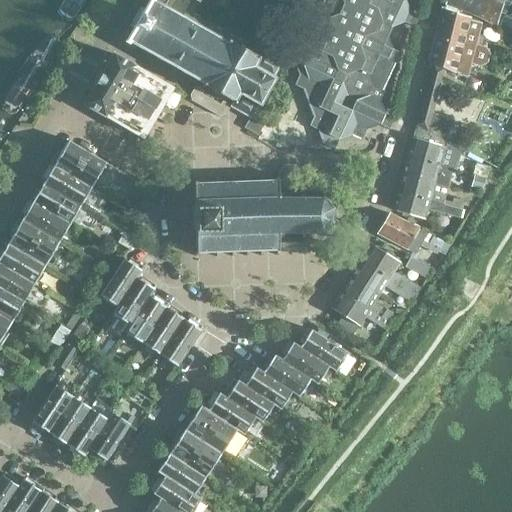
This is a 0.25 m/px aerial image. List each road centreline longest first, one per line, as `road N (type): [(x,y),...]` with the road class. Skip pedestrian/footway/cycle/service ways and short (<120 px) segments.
road 1 (residential): [(227,333),(313,317),(372,219),(405,105)]
road 2 (residential): [(227,333),(156,278),(151,170),(54,114)]
road 3 (residential): [(109,496),(139,466),(227,333)]
road 4 (residential): [(54,114),(125,0)]
